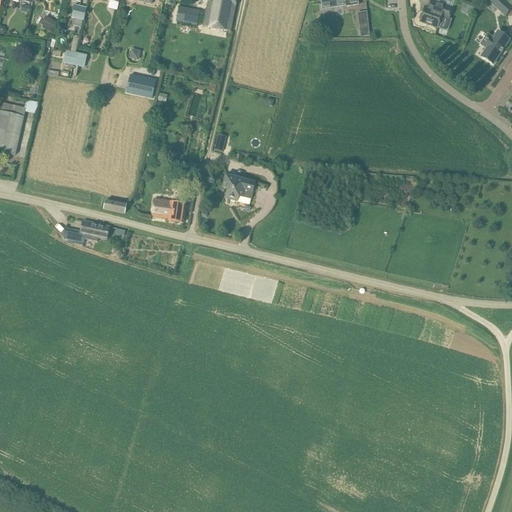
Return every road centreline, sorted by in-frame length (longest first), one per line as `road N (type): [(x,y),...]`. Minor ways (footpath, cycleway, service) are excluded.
road 1 (unclassified): [(444,299),(190,238)]
road 2 (residential): [(243,0),(190,238)]
road 3 (unclassified): [(190,238),(0,193)]
road 4 (unclassified): [(487,511),(507,441),(505,344)]
road 5 (residential): [(483,113),(423,66),(405,30),(403,0)]
